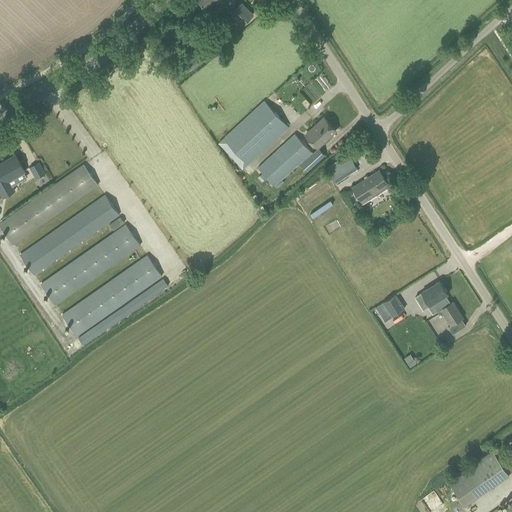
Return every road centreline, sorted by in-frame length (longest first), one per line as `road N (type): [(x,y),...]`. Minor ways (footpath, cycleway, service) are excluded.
road 1 (unclassified): [(511,340),(290,0)]
road 2 (tertiary): [(0,119),(58,87),(164,0)]
road 3 (unknown): [(511,0),(376,132)]
